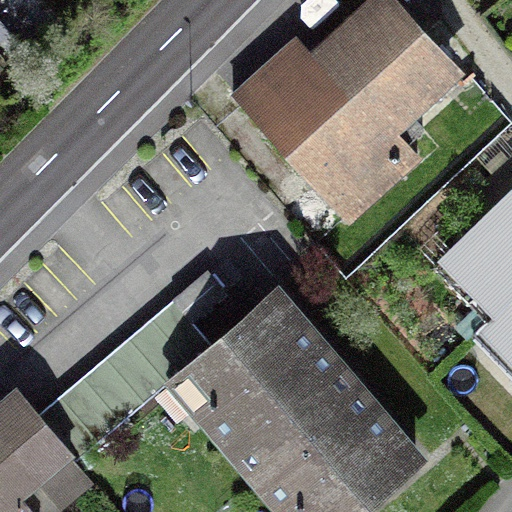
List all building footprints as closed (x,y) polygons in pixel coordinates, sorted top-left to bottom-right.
[(487,60),(443,12),(415,38),(384,3),(286,92),(262,66),(229,95),(350,228),(419,164),(402,145),(419,130),(399,109),(442,70),(458,86),(487,60)] [(511,199),(440,272),(497,329),(511,313),(511,199)] [(169,302),(187,323),(222,294),(203,273),(169,302)] [(208,347),(187,323),(169,302),(33,417),(72,463),(183,368),(207,396),(194,407),(226,445),(219,451),(250,487),(257,482),(282,511),(298,511),(303,508),(306,511),(354,511),(412,463),(269,296),(208,347)] [(511,313),(497,329),(485,340),(511,367),(511,313)] [(80,474),(72,463),(33,417),(13,393),(0,404),(0,511),(26,511),(8,490),(24,476),(32,486),(35,483),(49,500),(80,474)]
